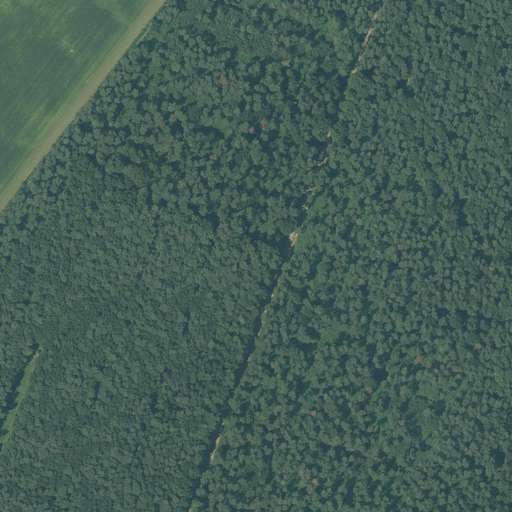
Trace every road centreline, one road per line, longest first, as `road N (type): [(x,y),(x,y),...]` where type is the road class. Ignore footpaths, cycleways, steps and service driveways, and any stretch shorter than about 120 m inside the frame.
road 1 (track): [(187,511),(382,0)]
road 2 (track): [(511,289),(455,209),(411,119),(407,0)]
road 3 (track): [(0,222),(172,0)]
